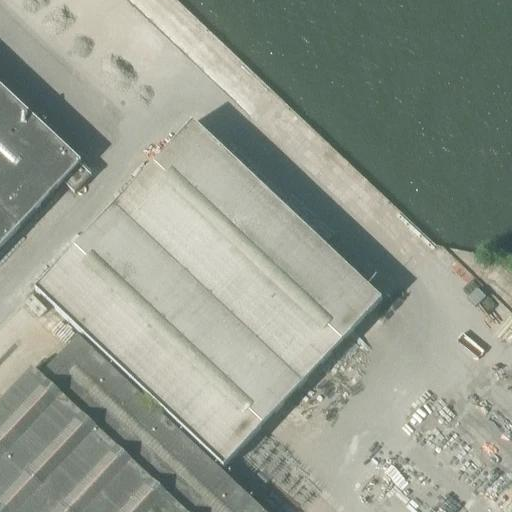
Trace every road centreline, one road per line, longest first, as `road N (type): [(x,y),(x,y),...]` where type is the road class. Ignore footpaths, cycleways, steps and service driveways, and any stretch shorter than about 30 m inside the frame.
road 1 (unknown): [(326,511),(480,323)]
road 2 (unknown): [(0,280),(93,195)]
